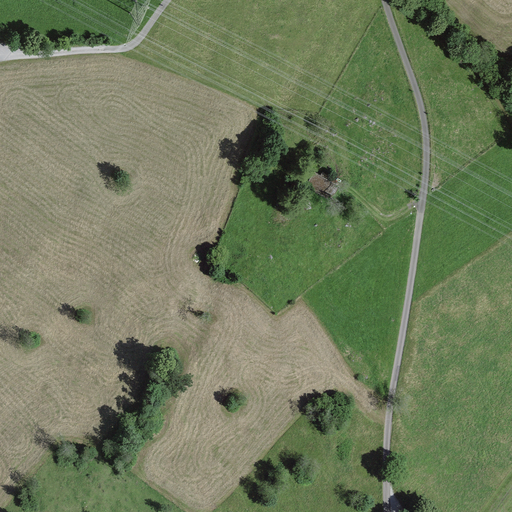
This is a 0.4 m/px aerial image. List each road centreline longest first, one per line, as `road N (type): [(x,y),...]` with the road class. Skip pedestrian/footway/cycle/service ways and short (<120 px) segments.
road 1 (residential): [(385,493),(386,420),(426,154),(424,117),(384,0)]
road 2 (track): [(400,0),(480,78),(511,122)]
